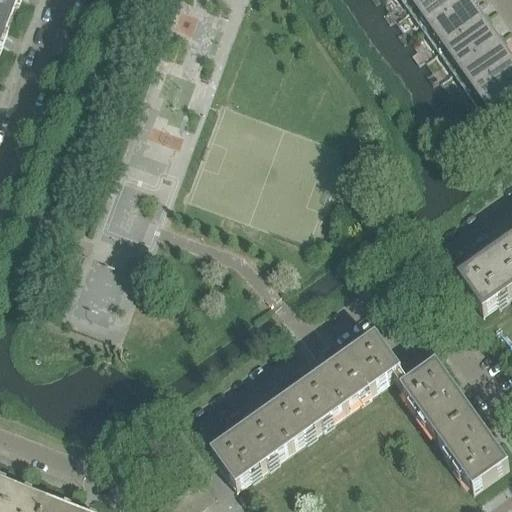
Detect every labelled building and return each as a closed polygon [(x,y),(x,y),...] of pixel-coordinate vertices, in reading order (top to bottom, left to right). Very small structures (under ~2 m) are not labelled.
[(0,0),(0,21),(7,24),(17,0),(0,0)] [(407,0),(415,12),(432,0),(407,0)] [(432,0),(415,12),(430,33),(464,9),(457,0),(432,0)] [(471,6),(473,5),(472,3),(464,9),(430,33),(445,53),(478,29),(471,19),(480,13),(478,12),(476,13),(471,6)] [(485,27),(488,25),(487,23),(478,29),(445,53),(459,74),(493,50),(486,40),(494,34),(493,32),(490,34),(485,27)] [(500,48),(503,46),(501,44),(493,50),(459,74),(474,94),(507,71),(501,61),(509,55),(507,53),(505,55),(500,48)] [(511,67),(507,71),(474,94),(490,117),(511,101),(511,67)] [(484,324),(511,303),(511,250),(490,266),(488,263),(481,268),(482,271),(458,288),(484,324)] [(401,381),(376,346),(353,363),(351,360),(342,366),(344,369),(320,385),(346,421),(401,381)] [(454,396),(452,393),(437,371),(401,397),(437,448),(473,422),(460,403),(463,401),(457,393),(454,396)] [(292,459),(346,421),(320,385),(298,402),(296,399),(288,404),(290,407),(267,424),(292,459)] [(487,441),(485,439),(473,422),(437,448),(454,472),(474,499),(509,474),(493,450),(496,448),(490,439),(487,441)] [(251,488),(292,459),(267,424),(244,440),(242,437),(234,443),(236,446),(211,463),(237,499),(251,488)] [(208,510),(217,504),(203,485),(194,491),(208,510)] [(11,496),(0,491),(0,511),(49,511),(50,511),(21,500),(22,497),(12,493),(11,496)] [(193,511),(205,511),(208,510),(194,491),(184,498),(193,511)] [(179,511),(193,511),(184,498),(174,505),(179,511)]
